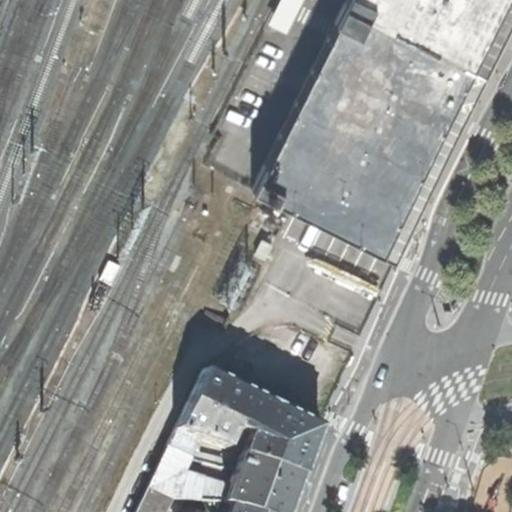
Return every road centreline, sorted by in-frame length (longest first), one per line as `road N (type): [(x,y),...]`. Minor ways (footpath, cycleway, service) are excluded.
road 1 (secondary): [(511,97),(469,176),(392,358)]
road 2 (secondary): [(392,358),(345,443),(319,511)]
